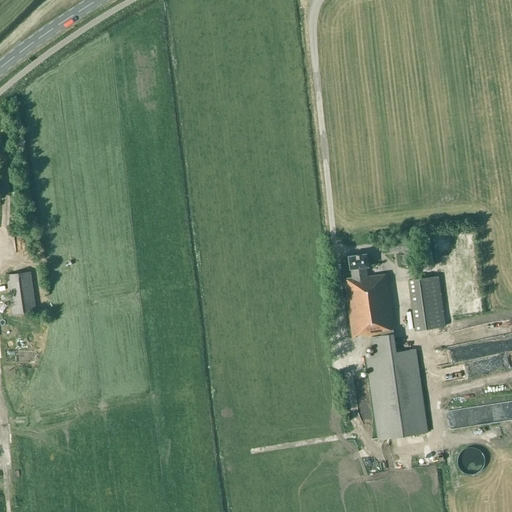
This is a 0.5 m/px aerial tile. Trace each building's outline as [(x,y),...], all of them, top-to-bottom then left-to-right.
[(385,241),(385,251),(400,250),(400,241),(385,241)] [(366,357),(378,440),(428,433),(416,350),(396,352),(393,330),(395,330),(387,274),(368,277),(366,267),(368,267),(366,254),(349,256),(350,269),(351,269),(352,278),(344,279),(352,338),(371,335),(374,355),(366,357)] [(7,275),(12,315),(36,311),(30,272),(7,275)] [(408,281),(415,331),(445,327),(438,277),(408,281)] [(318,458),(306,461),(308,467),(319,464),(318,458)]
